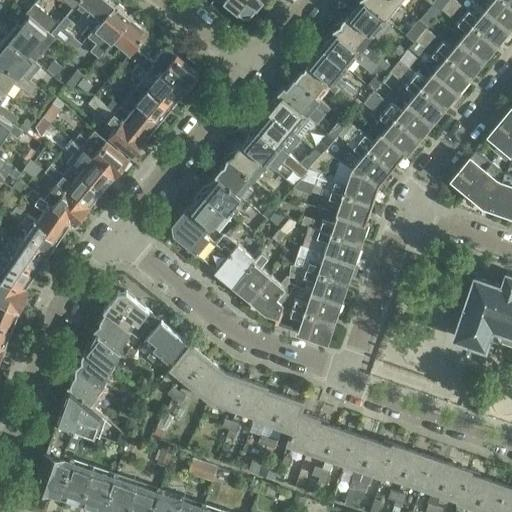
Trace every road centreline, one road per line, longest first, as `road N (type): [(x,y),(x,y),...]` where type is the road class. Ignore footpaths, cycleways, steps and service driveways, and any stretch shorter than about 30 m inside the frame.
road 1 (residential): [(346,375),(246,339),(117,235)]
road 2 (residential): [(0,467),(35,362),(117,235)]
road 3 (residential): [(117,235),(246,67)]
road 4 (residential): [(511,443),(363,389),(346,375)]
road 5 (residential): [(407,215),(419,186),(511,72)]
road 6 (residential): [(407,215),(346,375)]
